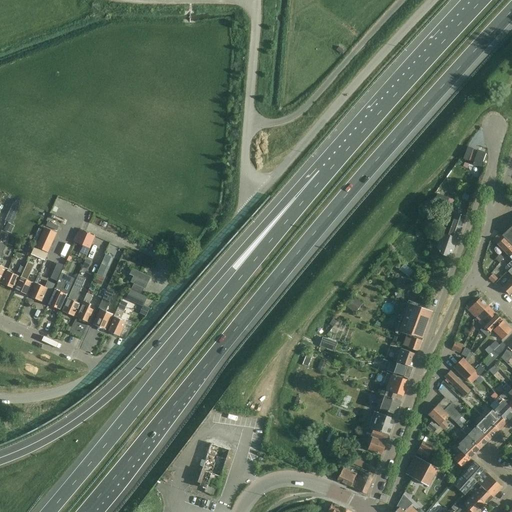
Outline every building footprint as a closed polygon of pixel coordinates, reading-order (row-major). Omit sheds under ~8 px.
[(448,225),(452,213),(445,211),(441,222),(448,225)] [(445,232),(445,234),(457,239),(465,216),(455,213),(453,219),(448,233),(445,232)] [(511,245),(511,225),(502,236),(511,245)] [(44,228),(35,247),(47,252),(56,233),(44,228)] [(80,230),(75,241),(83,244),(90,247),(95,237),(87,234),(80,230)] [(457,239),(445,234),(442,233),(437,247),(441,255),(451,258),(457,239)] [(493,240),(506,253),(511,247),(511,246),(499,234),(493,240)] [(31,254),(44,260),(47,254),(33,248),(31,254)] [(498,255),(495,260),(499,264),(503,258),(498,255)] [(57,283),(48,304),(59,309),(69,288),(64,286),(66,283),(64,282),(70,267),(64,265),(56,283),(57,283)] [(507,270),(507,271),(511,275),(511,277),(501,288),(508,295),(511,291),(511,265),(510,268),(509,268),(507,270)] [(24,268),(22,274),(15,289),(26,295),(32,282),(25,279),(29,270),(24,268)] [(144,288),(149,277),(131,269),(129,274),(133,276),(130,282),(144,288)] [(7,271),(1,283),(13,288),(18,276),(7,271)] [(492,274),(488,278),(493,283),(497,278),(492,274)] [(78,275),(67,298),(62,311),(74,316),(80,303),(76,302),(78,298),(77,298),(85,279),(78,275)] [(34,282),(28,296),(41,301),(42,300),(46,302),(54,284),(47,281),(44,287),(34,282)] [(107,288),(98,308),(100,309),(93,324),(105,330),(112,314),(105,311),(108,306),(109,306),(115,292),(107,288)] [(138,300),(140,295),(130,290),(127,295),(138,300)] [(87,293),(76,317),(88,322),(94,310),(89,308),(90,304),(89,303),(92,296),(87,293)] [(465,307),(467,310),(475,318),(487,306),(479,298),(474,303),(472,300),(465,307)] [(487,306),(475,318),(483,325),(495,313),(487,306)] [(123,311),(117,309),(113,316),(114,317),(107,331),(119,336),(125,322),(120,319),(123,311)] [(495,313),(483,325),(479,329),(481,331),(484,327),(488,331),(487,333),(488,334),(493,329),(501,320),(495,313)] [(417,351),(427,323),(408,317),(402,334),(406,335),(402,345),(412,349),(412,350),(414,350),(417,351)] [(488,334),(490,332),(492,330),(501,339),(511,330),(501,320),(493,329),(488,334)] [(454,342),(451,349),(459,353),(462,345),(454,342)] [(466,357),(471,347),(468,345),(466,348),(465,348),(461,355),(466,357)] [(493,350),(493,351),(498,355),(503,350),(498,346),(499,345),(493,350)] [(402,349),(400,354),(405,356),(402,363),(412,367),(416,354),(402,349)] [(493,351),(488,356),(493,361),(498,355),(493,351)] [(405,356),(400,354),(397,360),(402,362),(402,364),(396,362),(392,372),(408,378),(412,367),(402,363),(405,356)] [(488,356),(482,362),(487,366),(493,361),(488,356)] [(463,358),(453,367),(466,380),(475,372),(476,371),(463,358)] [(479,375),(484,370),(480,366),(476,371),(475,372),(479,375)] [(464,396),(470,391),(450,371),(444,376),(464,396)] [(391,374),(384,395),(400,401),(402,395),(407,380),(391,374)] [(502,387),(505,390),(511,396),(511,382),(511,388),(510,391),(509,389),(509,388),(505,384),(504,386),(503,386),(502,387)] [(511,396),(505,390),(499,397),(511,409),(511,396)] [(400,401),(384,395),(384,396),(379,394),(375,407),(395,414),(400,401)] [(493,409),(492,410),(494,412),(495,411),(506,422),(511,415),(511,409),(499,397),(490,406),(493,409)] [(445,398),(438,405),(448,415),(462,429),(467,435),(480,448),(489,439),(476,426),(471,431),(463,423),(465,421),(452,408),(454,407),(445,398)] [(438,405),(428,414),(443,429),(447,425),(443,421),(448,415),(438,405)] [(492,410),(484,418),(489,423),(490,422),(498,430),(506,422),(495,411),(494,412),(492,410)] [(372,428),(370,435),(370,436),(372,436),(386,441),(388,434),(393,417),(373,411),(368,427),(372,428)] [(484,418),(476,426),(489,439),(498,430),(490,422),(489,423),(484,418)] [(437,427),(432,421),(427,426),(433,432),(437,427)] [(370,436),(372,436),(367,450),(381,454),(386,441),(372,436),(370,436),(370,435),(370,436)] [(459,446),(457,448),(469,459),(480,448),(467,435),(458,445),(459,446)] [(422,442),(419,446),(430,452),(432,447),(422,442)] [(215,488),(228,450),(210,443),(203,460),(200,459),(198,465),(201,466),(196,481),(199,483),(198,486),(204,488),(203,491),(214,495),(216,488),(215,488)] [(430,452),(419,446),(416,453),(427,458),(430,452)] [(469,459),(457,448),(454,451),(458,455),(453,459),(461,467),(469,459)] [(428,485),(437,469),(414,456),(405,472),(428,485)] [(452,484),(457,489),(454,492),(459,496),(461,493),(463,495),(468,489),(485,472),(474,461),(452,484)] [(350,486),(356,474),(343,468),(340,473),(337,480),(350,486)] [(366,494),(372,477),(370,476),(369,475),(369,476),(360,472),(353,488),(362,492),(362,493),(363,493),(366,494)] [(485,472),(468,489),(473,494),(485,505),(501,487),(485,472)] [(485,505),(473,494),(465,503),(473,511),(477,511),(480,510),(485,505)] [(398,508),(394,511),(415,511),(409,506),(412,503),(402,495),(397,505),(396,506),(398,508)] [(338,511),(341,507),(332,503),(330,507),(329,508),(327,511),(338,511)]
